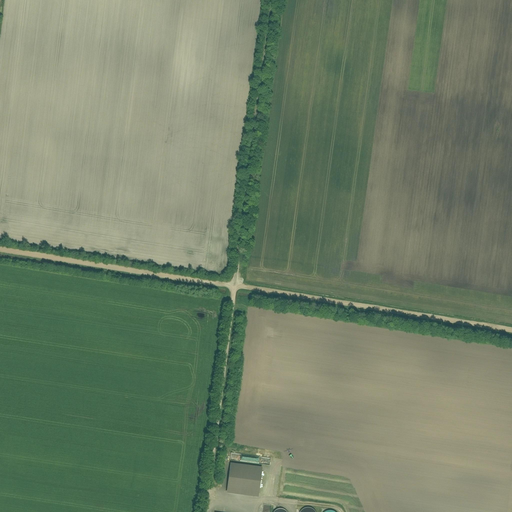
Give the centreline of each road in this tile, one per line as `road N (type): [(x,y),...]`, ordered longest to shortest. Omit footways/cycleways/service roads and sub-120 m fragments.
road 1 (track): [(0,247),(511,330)]
road 2 (unclassified): [(235,285),(272,0)]
road 3 (residential): [(205,511),(235,285)]
